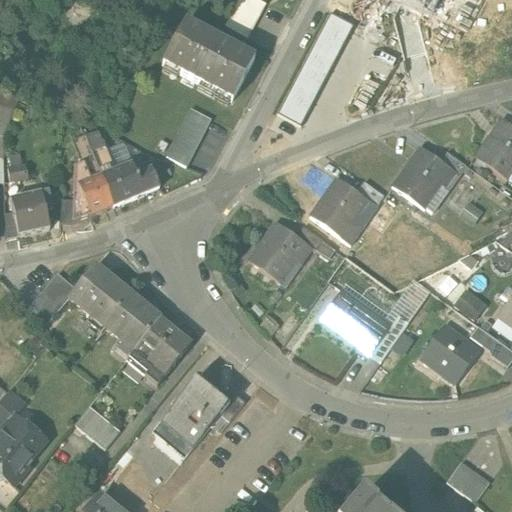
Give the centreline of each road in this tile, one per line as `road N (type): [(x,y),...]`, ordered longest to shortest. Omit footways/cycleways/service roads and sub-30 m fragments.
road 1 (residential): [(157,222),(206,313),(259,364),(322,401),(371,418),(431,423),(511,402)]
road 2 (residential): [(220,191),(417,115),(511,93)]
road 3 (residential): [(323,0),(220,191)]
road 4 (residential): [(0,265),(71,252),(157,222)]
